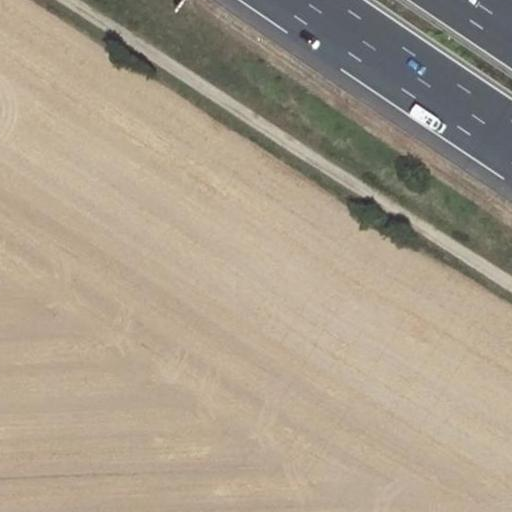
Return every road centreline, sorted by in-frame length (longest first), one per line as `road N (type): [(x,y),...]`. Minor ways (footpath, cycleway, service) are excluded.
road 1 (track): [(76,0),(511,289)]
road 2 (motorway): [(301,0),(511,142)]
